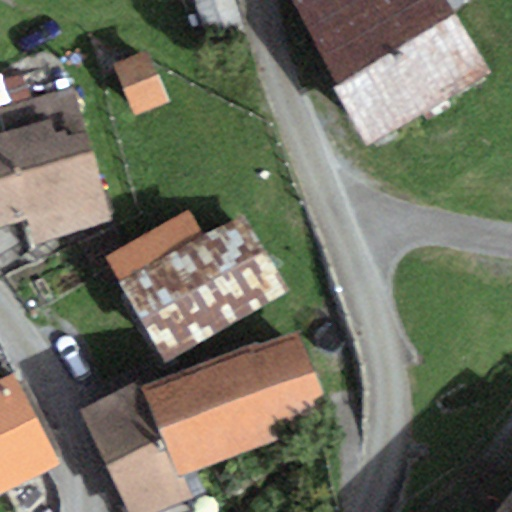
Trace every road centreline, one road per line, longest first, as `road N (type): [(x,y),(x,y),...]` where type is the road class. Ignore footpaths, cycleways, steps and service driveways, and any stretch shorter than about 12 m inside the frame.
road 1 (unclassified): [(260,0),(390,388),(389,444),(369,511)]
road 2 (unclassified): [(85,511),(70,429),(47,378),(0,311)]
road 3 (track): [(345,239),(368,226),(406,224),(511,237)]
